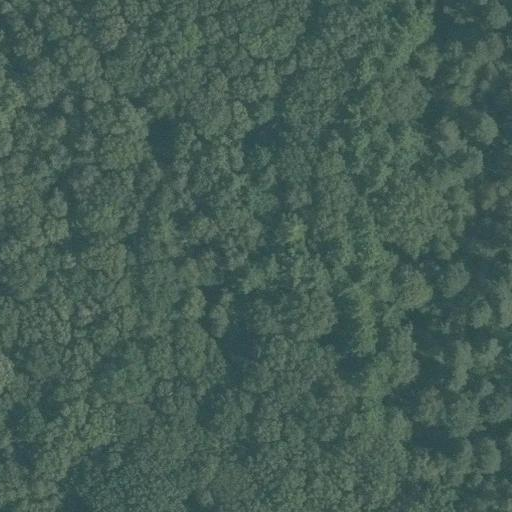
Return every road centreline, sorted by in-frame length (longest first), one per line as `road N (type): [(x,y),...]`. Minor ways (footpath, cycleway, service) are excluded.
road 1 (track): [(0,353),(470,511)]
road 2 (track): [(395,486),(441,0)]
